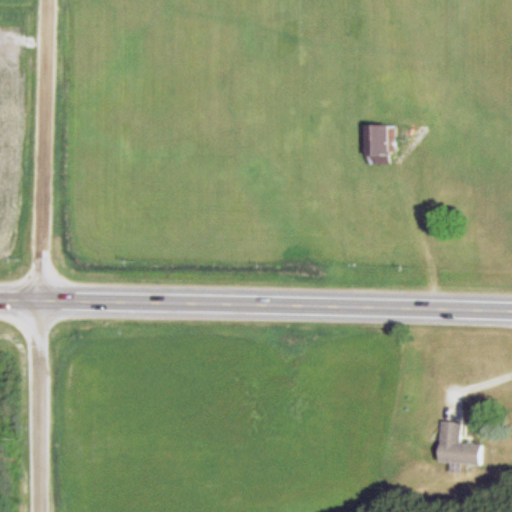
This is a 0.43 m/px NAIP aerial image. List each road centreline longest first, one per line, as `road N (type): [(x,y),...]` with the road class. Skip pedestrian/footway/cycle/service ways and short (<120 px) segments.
road 1 (primary): [(511,312),(0,298)]
road 2 (residential): [(43,299),(51,0)]
road 3 (residential): [(42,511),(43,299)]
